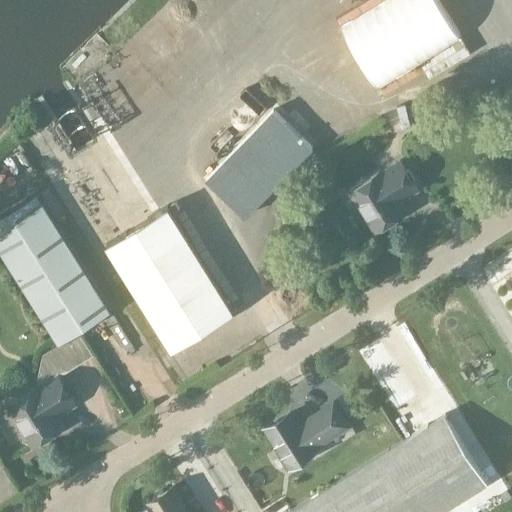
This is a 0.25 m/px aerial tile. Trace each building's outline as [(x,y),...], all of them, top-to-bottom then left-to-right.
[(147,22),(138,29),(151,48),(161,42),(147,22)] [(350,188),(376,229),(404,212),(396,199),(416,186),(400,161),(380,174),(378,171),(350,188)] [(35,191),(0,213),(0,249),(59,343),(110,310),(35,191)] [(233,310),(167,204),(105,243),(171,348),(233,310)] [(54,414),(74,401),(58,376),(37,389),(36,385),(8,403),(34,444),(61,427),(54,414)] [(345,426),(331,403),(297,425),(291,416),(267,431),(289,465),(313,450),(311,447),(345,426)] [(444,413),(286,511),(437,511),(487,481),(444,413)] [(151,511),(189,511),(173,484),(145,502),(151,511)]
